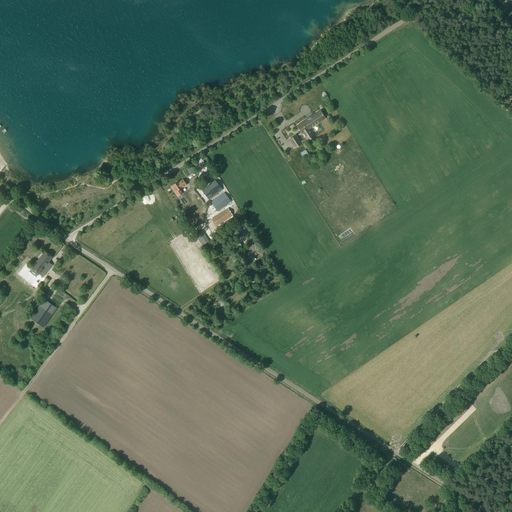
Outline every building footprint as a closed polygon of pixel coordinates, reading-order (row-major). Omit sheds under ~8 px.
[(311,138),(306,130),(325,118),(320,111),(297,126),(302,133),(303,133),(307,140),(311,138)] [(301,144),(296,135),(289,139),(295,148),(301,144)] [(183,168),(188,175),(195,171),(191,164),(183,168)] [(170,186),(171,186),(177,197),(182,193),(180,189),(186,185),(183,179),(178,183),(177,182),(170,186)] [(202,191),(209,200),(223,190),(216,180),(202,191)] [(211,202),(218,211),(231,201),(224,192),(211,202)] [(228,208),(211,219),(217,229),(234,218),(233,216),(228,208)] [(32,269),(42,276),(44,277),(52,265),(51,264),(50,264),(49,263),(48,262),(52,257),(45,251),(32,269)] [(44,299),(30,319),(43,328),(57,308),(44,299)]
